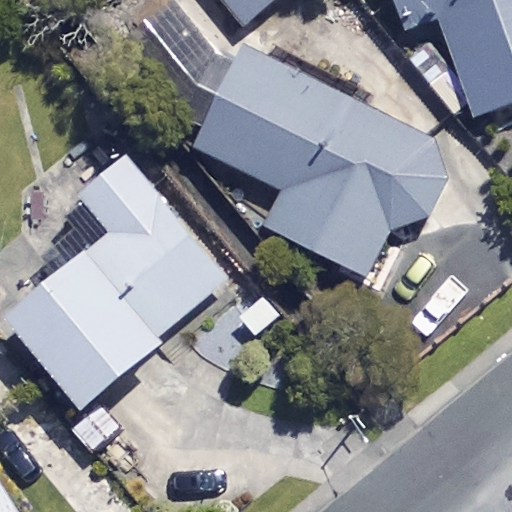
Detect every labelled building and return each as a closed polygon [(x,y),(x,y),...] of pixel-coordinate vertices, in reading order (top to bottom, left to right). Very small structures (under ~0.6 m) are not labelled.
[(289,0),(226,0),(251,31),(289,0)] [(511,113),(511,0),(406,0),(419,33),(451,21),(488,122),(511,113)] [(439,149),(258,55),(208,152),(297,198),(279,232),(375,281),(396,239),(434,223),(455,183),(439,149)] [(240,285),(141,164),(94,202),(127,242),(26,325),(102,418),(180,354),(170,343),(240,285)] [(0,511),(25,511),(0,472),(0,511)]
